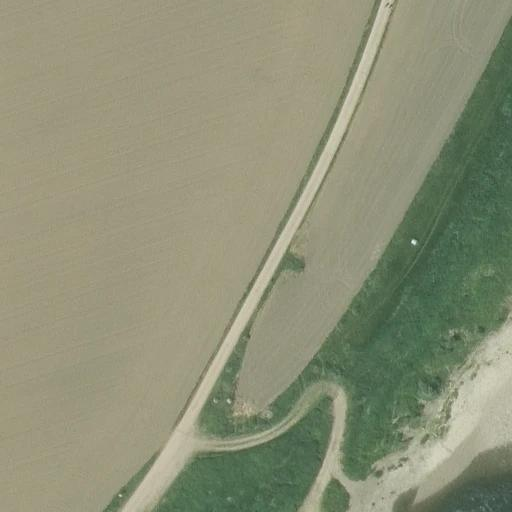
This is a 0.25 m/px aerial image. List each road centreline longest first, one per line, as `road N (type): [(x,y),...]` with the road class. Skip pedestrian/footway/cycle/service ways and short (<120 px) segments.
road 1 (unclassified): [(126,511),(179,433),(333,146),(388,0)]
road 2 (track): [(171,445),(262,438),(330,387),(335,426),(310,511)]
